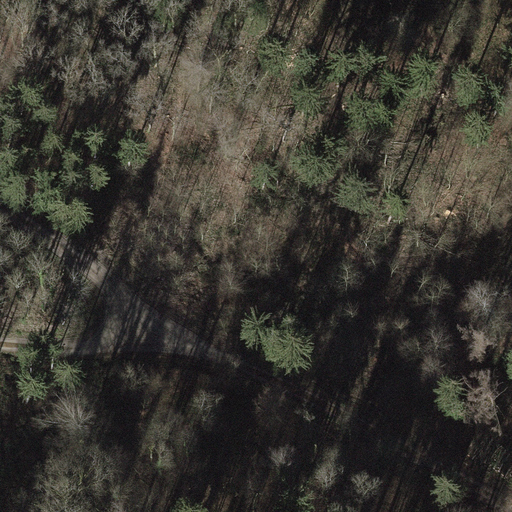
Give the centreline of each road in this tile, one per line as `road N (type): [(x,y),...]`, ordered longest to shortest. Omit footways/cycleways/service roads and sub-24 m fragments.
road 1 (track): [(0,206),(149,318),(363,416),(511,500)]
road 2 (track): [(0,338),(77,347),(125,338),(149,318)]
